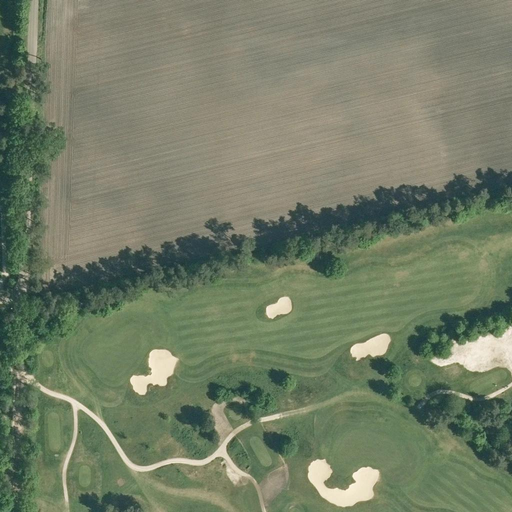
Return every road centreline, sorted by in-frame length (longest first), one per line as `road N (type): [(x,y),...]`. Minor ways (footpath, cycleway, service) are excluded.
road 1 (unclassified): [(25,301),(35,0)]
road 2 (track): [(18,511),(25,301)]
